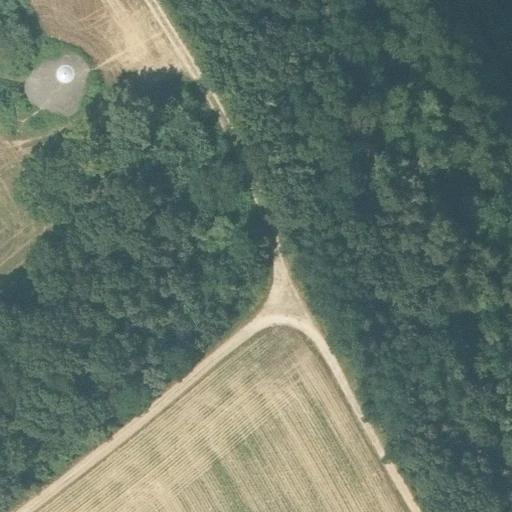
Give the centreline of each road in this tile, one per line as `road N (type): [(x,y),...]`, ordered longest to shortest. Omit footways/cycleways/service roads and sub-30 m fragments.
road 1 (track): [(23,511),(293,293)]
road 2 (track): [(293,293),(289,243),(253,145),(194,50)]
road 3 (track): [(293,293),(325,325),(429,511)]
road 4 (track): [(37,139),(104,110),(194,50)]
